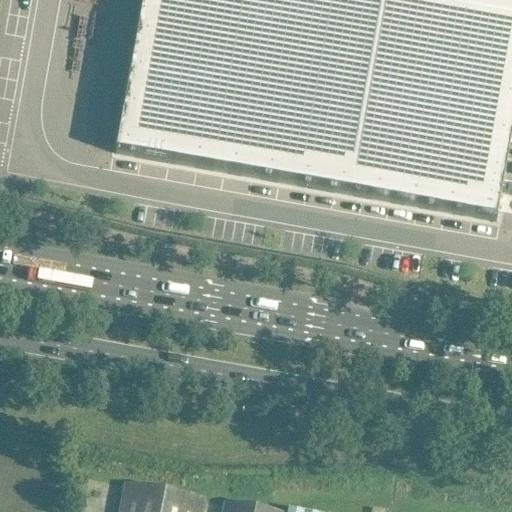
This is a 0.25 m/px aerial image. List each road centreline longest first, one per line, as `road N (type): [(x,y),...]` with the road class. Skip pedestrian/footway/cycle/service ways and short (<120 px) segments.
road 1 (primary): [(0,337),(511,429)]
road 2 (primary): [(511,357),(0,266)]
